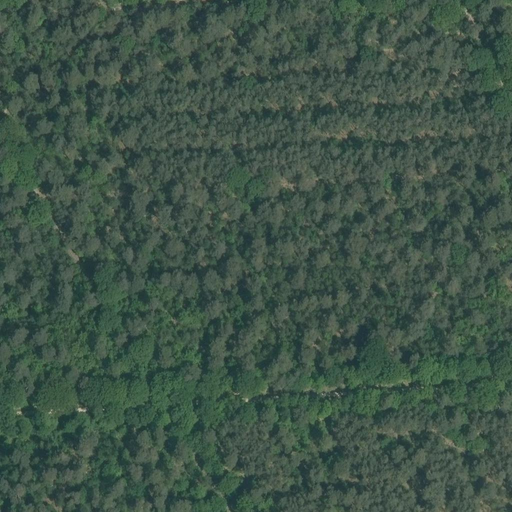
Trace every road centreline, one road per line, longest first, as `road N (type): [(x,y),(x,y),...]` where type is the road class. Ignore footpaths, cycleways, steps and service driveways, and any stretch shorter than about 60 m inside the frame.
road 1 (track): [(39,204),(511,172)]
road 2 (track): [(158,403),(511,381)]
road 3 (track): [(0,12),(241,0)]
road 4 (track): [(158,403),(39,204)]
road 5 (track): [(0,410),(158,403)]
road 6 (track): [(158,403),(223,511)]
road 7 (track): [(511,113),(457,0)]
